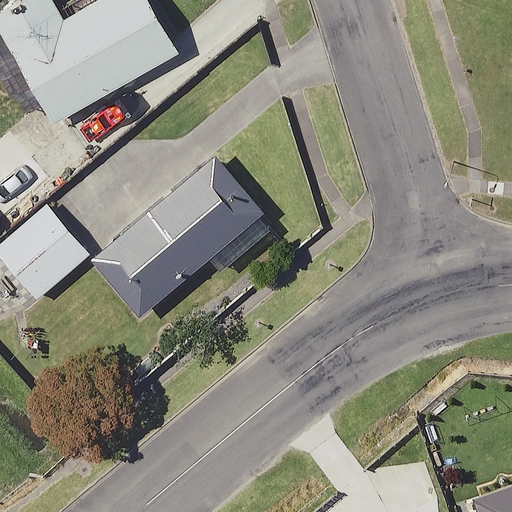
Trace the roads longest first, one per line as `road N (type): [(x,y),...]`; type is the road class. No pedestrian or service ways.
road 1 (residential): [(140,511),(359,336),(445,292)]
road 2 (residential): [(354,0),(445,292)]
